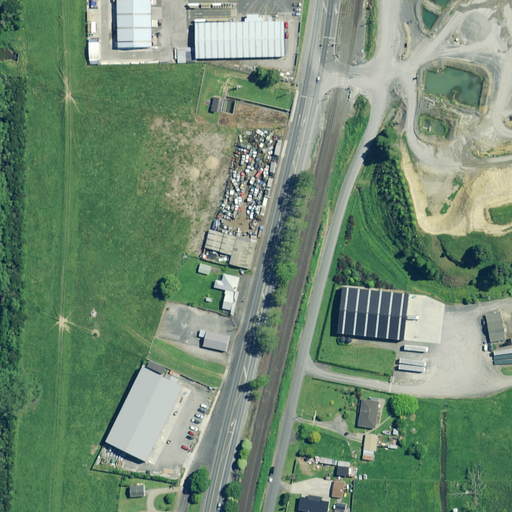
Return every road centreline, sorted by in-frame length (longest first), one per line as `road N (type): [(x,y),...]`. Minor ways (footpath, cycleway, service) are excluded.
road 1 (unclassified): [(268,511),(305,337),(348,181),(375,117),(379,78)]
road 2 (secondary): [(230,433),(315,73)]
